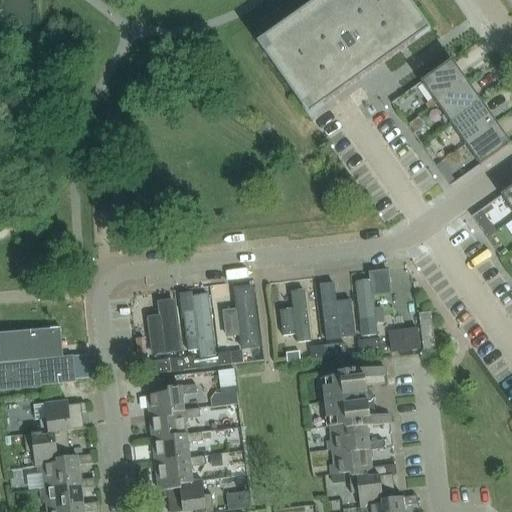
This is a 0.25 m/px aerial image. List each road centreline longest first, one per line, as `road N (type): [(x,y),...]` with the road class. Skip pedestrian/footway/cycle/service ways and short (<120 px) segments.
road 1 (residential): [(125,511),(99,301),(113,276),(404,241),(511,165)]
road 2 (residential): [(441,511),(422,361)]
